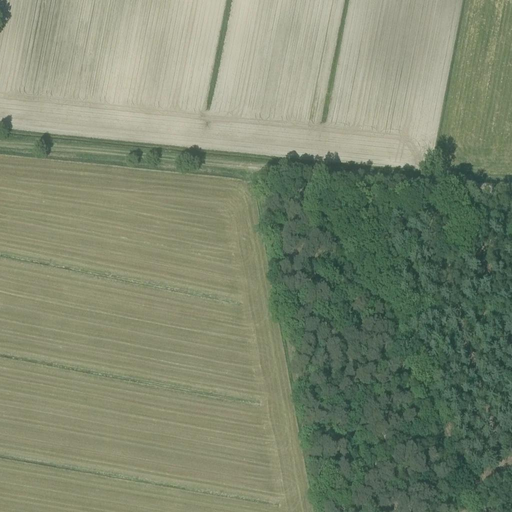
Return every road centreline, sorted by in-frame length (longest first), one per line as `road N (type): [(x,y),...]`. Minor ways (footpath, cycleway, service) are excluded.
road 1 (track): [(328,173),(0,141)]
road 2 (track): [(511,189),(328,173)]
